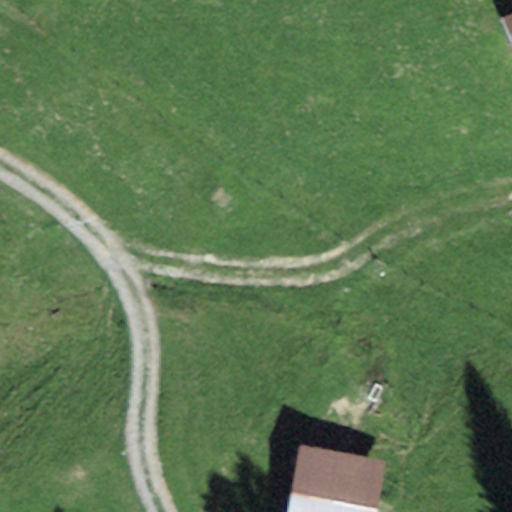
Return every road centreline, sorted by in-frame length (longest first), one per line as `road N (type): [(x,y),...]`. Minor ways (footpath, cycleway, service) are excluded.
road 1 (track): [(511,193),(426,210),(305,271),(116,256)]
road 2 (track): [(0,164),(116,256),(141,312),(141,431),(162,511)]
